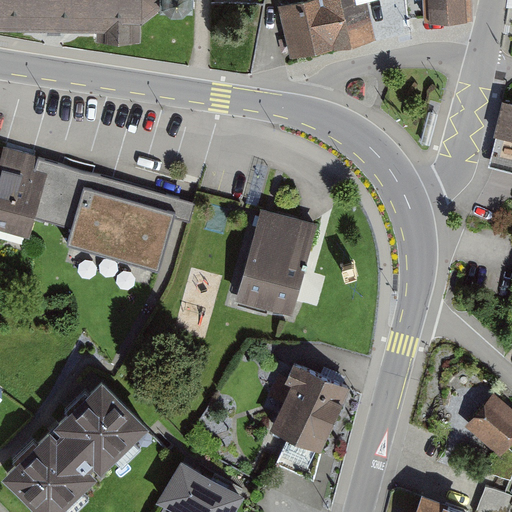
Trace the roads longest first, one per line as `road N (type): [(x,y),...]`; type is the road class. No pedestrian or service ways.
road 1 (tertiary): [(289,109),(0,63)]
road 2 (tertiary): [(357,511),(413,313)]
road 3 (residential): [(480,59),(422,54),(345,71),(289,109)]
road 4 (unclassified): [(407,200),(443,185),(454,168),(480,59)]
road 5 (tertiary): [(407,200),(382,159),(359,140),(289,109)]
